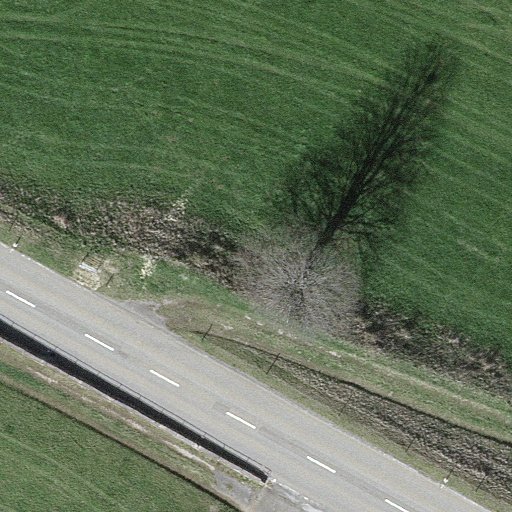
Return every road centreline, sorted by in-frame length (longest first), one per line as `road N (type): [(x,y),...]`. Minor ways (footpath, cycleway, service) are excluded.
road 1 (primary): [(0,285),(409,511)]
road 2 (track): [(511,428),(183,312),(156,312),(87,334)]
